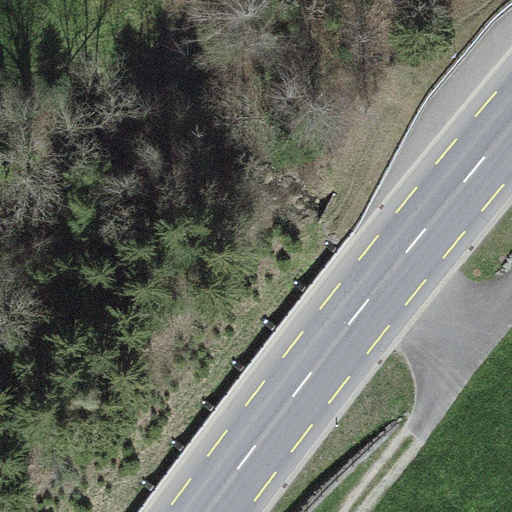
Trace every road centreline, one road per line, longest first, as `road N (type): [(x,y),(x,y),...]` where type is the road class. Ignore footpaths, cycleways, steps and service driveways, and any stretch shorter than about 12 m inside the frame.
road 1 (primary): [(206,511),(511,124)]
road 2 (track): [(363,511),(416,431),(459,339),(511,292)]
